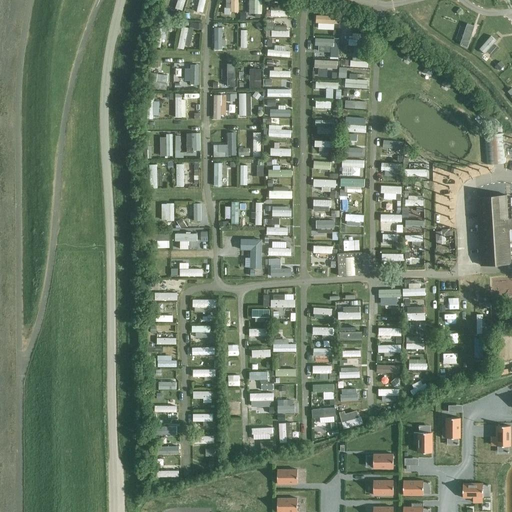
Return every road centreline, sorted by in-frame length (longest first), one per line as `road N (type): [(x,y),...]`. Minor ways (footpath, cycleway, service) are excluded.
road 1 (tertiary): [(117,511),(105,87),(121,0)]
road 2 (residential): [(215,0),(207,192),(218,284)]
road 3 (residential): [(309,0),(304,284)]
road 4 (residential): [(218,284),(202,287),(185,305),(187,455)]
road 5 (residential): [(304,284),(308,432)]
road 6 (residential): [(511,179),(465,188),(464,273)]
